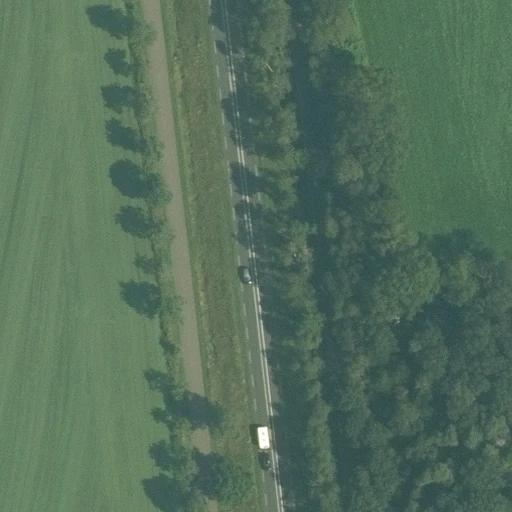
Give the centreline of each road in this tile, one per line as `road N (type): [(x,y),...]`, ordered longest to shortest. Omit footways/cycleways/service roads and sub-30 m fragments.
road 1 (unclassified): [(352,511),(292,0)]
road 2 (unclassified): [(206,511),(147,0)]
road 3 (primary): [(279,511),(222,0)]
